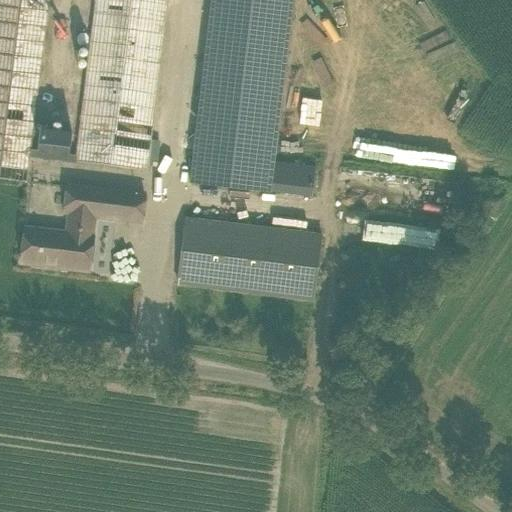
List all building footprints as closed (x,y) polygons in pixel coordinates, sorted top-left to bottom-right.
[(34,157),(155,169),(172,0),(84,0),(83,21),(92,22),(81,129),(53,126),(51,142),(39,141),(53,0),(0,0),(0,177),(31,180),(34,157)] [(274,163),(276,148),(294,0),(213,0),(191,184),(270,193),(274,163)] [(270,193),(311,198),(315,169),(274,163),(270,193)] [(24,233),(23,244),(21,264),(89,272),(95,220),(140,224),(144,194),(67,185),(64,215),(67,215),(64,238),(24,233)] [(177,284),(313,301),(321,236),(185,219),(177,284)]
